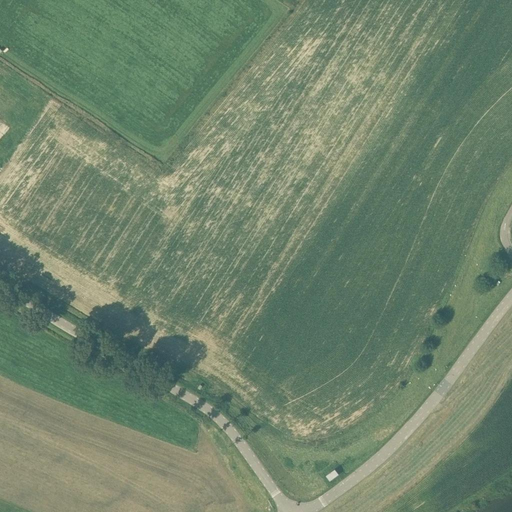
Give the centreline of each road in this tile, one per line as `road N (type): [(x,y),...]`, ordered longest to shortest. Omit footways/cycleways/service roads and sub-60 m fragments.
road 1 (unclassified): [(289,511),(212,412),(0,286)]
road 2 (tertiary): [(308,511),(406,432),(511,297)]
